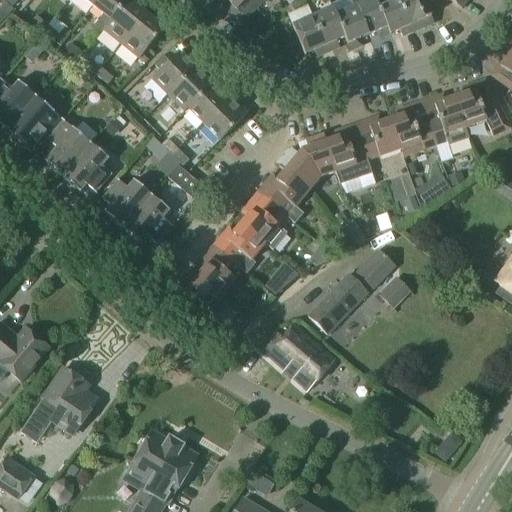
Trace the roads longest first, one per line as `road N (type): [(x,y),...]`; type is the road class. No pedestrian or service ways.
road 1 (residential): [(480,504),(232,379),(0,193)]
road 2 (residential): [(304,89),(453,58),(511,4)]
road 3 (residential): [(176,259),(304,111),(304,89)]
road 4 (residential): [(181,0),(206,36),(244,67),(304,89)]
